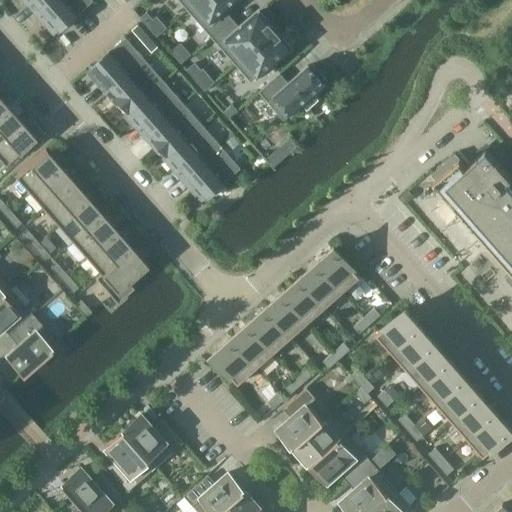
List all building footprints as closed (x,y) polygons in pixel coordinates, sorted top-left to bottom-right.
[(32,0),(33,1),(29,5),(35,12),(49,0),(32,0)] [(93,0),(49,0),(35,12),(41,19),(46,15),(59,30),(94,0),(93,0)] [(179,0),(188,10),(199,0),(179,0)] [(199,0),(188,10),(212,37),(233,18),(224,9),(234,0),(199,0)] [(241,28),(233,18),(212,37),(236,64),(276,28),(268,19),(267,19),(260,11),(241,28)] [(141,17),(147,25),(153,20),(146,13),(141,17)] [(276,28),(236,64),(251,82),(291,46),(284,38),(276,28)] [(148,35),(141,41),(149,50),(155,45),(148,35)] [(107,93),(146,59),(126,36),(91,67),(105,82),(100,86),(107,93)] [(130,111),(165,80),(146,59),(107,93),(113,100),(117,96),(130,111)] [(316,74),(308,65),(289,82),(280,72),(259,91),(284,119),(301,104),(307,111),(320,99),(315,92),(324,84),(324,83),(327,80),(319,71),(316,74)] [(145,136),(184,102),(165,80),(130,111),(143,125),(138,129),(145,136)] [(227,101),(221,106),(229,115),(235,110),(227,101)] [(168,154),(203,123),(184,102),(145,136),(151,144),(156,140),(168,154)] [(0,108),(0,136),(19,120),(5,104),(0,108)] [(0,136),(0,167),(34,137),(19,120),(0,136)] [(222,145),(203,123),(168,154),(181,168),(176,172),(183,179),(222,145)] [(207,198),(241,167),(222,145),(183,179),(189,187),(194,183),(207,198)] [(455,153),(431,174),(511,265),(511,270),(505,277),(511,285),(511,176),(486,148),(466,165),(455,153)] [(14,176),(29,192),(60,165),(45,149),(14,176)] [(29,192),(43,209),(74,182),(60,165),(29,192)] [(43,209),(57,225),(88,198),(74,182),(43,209)] [(57,225),(72,241),(102,214),(88,198),(57,225)] [(0,210),(4,215),(10,210),(0,199),(0,210)] [(10,210),(4,215),(15,228),(21,222),(10,210)] [(72,241),(86,257),(117,230),(102,214),(72,241)] [(22,235),(33,247),(38,242),(27,230),(22,235)] [(86,257),(100,273),(100,274),(131,246),(117,230),(86,257)] [(38,242),(33,247),(43,260),(49,255),(38,242)] [(100,274),(100,273),(94,278),(116,303),(133,288),(127,281),(146,264),(131,246),(100,274)] [(334,246),(316,262),(342,291),(360,276),(334,246)] [(50,267),(61,280),(67,275),(56,262),(50,267)] [(316,262),(299,277),(325,307),(342,291),(316,262)] [(67,275),(61,280),(72,292),(78,287),(67,275)] [(0,294),(9,287),(0,277),(0,294)] [(299,277),(282,292),(308,322),(325,307),(299,277)] [(0,327),(4,324),(12,332),(33,314),(9,287),(0,294),(0,327)] [(282,292),(264,308),(290,337),(308,322),(282,292)] [(74,304),(86,317),(91,312),(80,299),(74,304)] [(374,307),(364,317),(370,323),(380,314),(374,307)] [(264,308),(247,323),(273,352),(290,337),(264,308)] [(377,334),(392,352),(422,326),(406,308),(377,334)] [(33,314),(12,332),(21,342),(4,356),(20,374),(40,357),(46,365),(64,349),(33,314)] [(370,323),(364,317),(353,326),(359,333),(370,323)] [(247,323),(230,338),(256,368),(273,352),(247,323)] [(392,352),(407,369),(437,343),(422,326),(392,352)] [(256,368),(230,338),(212,353),(238,383),(256,368)] [(344,342),(333,351),(339,358),(350,349),(344,342)] [(407,369),(423,387),(452,361),(437,343),(407,369)] [(339,358),(333,351),(323,360),(329,367),(339,358)] [(423,387),(438,404),(467,378),(452,361),(423,387)] [(349,372),(358,382),(365,376),(356,366),(349,372)] [(306,368),(295,377),(301,384),(312,374),(306,368)] [(358,382),(362,386),(368,393),(374,387),(365,376),(358,382)] [(301,384),(295,377),(285,386),(291,393),(301,384)] [(438,404),(453,421),(483,395),(467,378),(438,404)] [(371,397),(368,393),(362,386),(355,392),(365,403),(371,397)] [(278,428),(294,447),(331,414),(307,387),(286,405),(295,414),(278,428)] [(378,395),(387,406),(394,400),(385,389),(378,395)] [(268,401),(274,408),(284,399),(278,392),(268,401)] [(453,421),(468,439),(498,413),(483,395),(453,421)] [(399,419),(408,429),(415,423),(405,413),(399,419)] [(511,428),(498,413),(468,439),(483,456),(511,430),(511,428)] [(142,414),(124,429),(156,466),(183,442),(165,422),(156,430),(142,414)] [(294,447),(310,465),(347,432),(331,414),(294,447)] [(415,423),(408,429),(417,440),(424,434),(415,423)] [(156,466),(124,429),(106,445),(120,461),(111,470),(129,490),(156,466)] [(342,468),(350,477),(371,460),(371,459),(347,432),(310,465),(326,482),(342,468)] [(429,453),(438,464),(445,458),(436,447),(429,453)] [(342,500),(351,511),(365,511),(394,487),(375,464),(384,457),(379,452),(371,459),(371,460),(350,477),(358,486),(342,500)] [(445,458),(438,464),(447,474),(454,468),(445,458)] [(81,467),(63,483),(80,502),(72,509),(74,511),(103,511),(123,495),(105,475),(96,483),(81,467)] [(184,495),(199,511),(220,511),(245,490),(229,472),(213,486),(205,477),(184,495)] [(416,511),(394,487),(365,511),(416,511)] [(220,511),(256,511),(261,508),(245,490),(220,511)] [(511,511),(503,503),(492,511),(511,511)]
